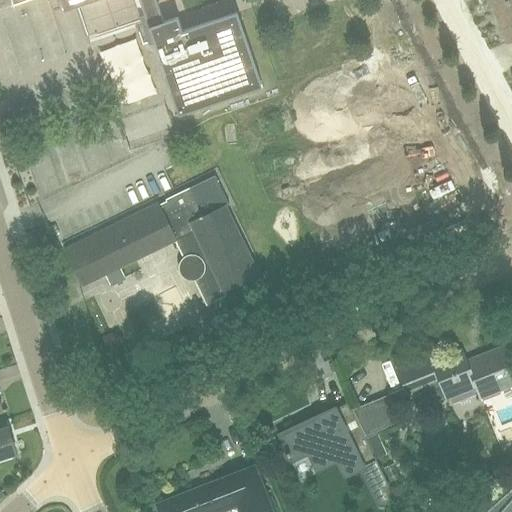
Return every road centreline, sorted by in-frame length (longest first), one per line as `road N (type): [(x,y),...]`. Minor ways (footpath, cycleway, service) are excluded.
road 1 (residential): [(71,460),(386,309),(511,267)]
road 2 (residential): [(71,460),(0,240)]
road 3 (residential): [(511,128),(444,0)]
